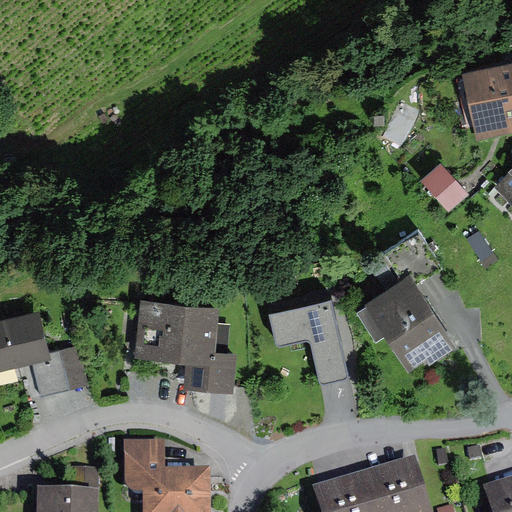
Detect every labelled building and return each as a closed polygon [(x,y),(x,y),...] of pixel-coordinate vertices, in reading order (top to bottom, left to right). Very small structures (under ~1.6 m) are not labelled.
[(511,63),(470,71),(481,135),(511,129),(511,63)] [(446,163),(424,180),(449,211),(471,193),(446,163)] [(511,197),(511,178),(502,188),(511,197)] [(462,345),(419,274),(374,301),(417,372),(462,345)] [(283,342),(316,335),(326,379),(341,376),(354,373),(338,295),(275,309),(283,342)] [(240,352),(214,350),(217,308),(146,302),(142,354),(192,358),(190,387),(237,390),(240,352)] [(0,371),(40,362),(46,394),(60,391),(74,388),(65,350),(53,353),(44,311),(0,321),(0,371)] [(172,452),(126,449),(123,498),(145,501),(169,500),(169,479),(172,452)] [(360,481),(319,493),(324,511),(434,511),(420,463),(360,481)] [(213,511),(213,479),(169,479),(169,500),(145,501),(144,511),(213,511)] [(511,511),(511,486),(491,493),(497,511),(511,511)] [(103,511),(104,499),(45,496),(44,511),(103,511)]
